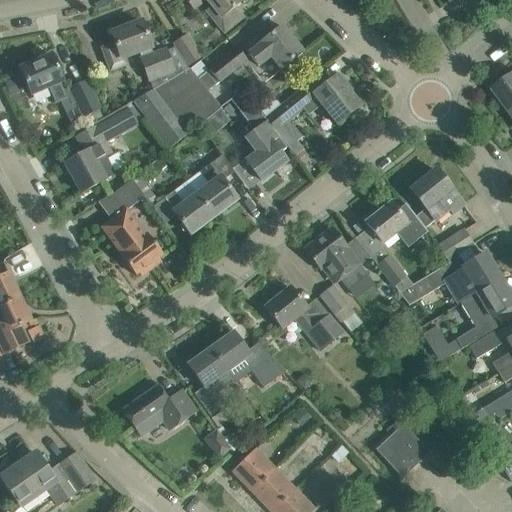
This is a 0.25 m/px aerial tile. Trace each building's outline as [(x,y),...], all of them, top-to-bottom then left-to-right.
[(205,11),(212,20),(223,34),(242,18),(234,8),(242,1),(240,0),(184,0),(192,10),(204,0),(205,0),(211,7),(205,11)] [(101,49),(108,68),(109,72),(126,66),(123,58),(138,53),(141,60),(140,60),(152,91),(186,69),(173,48),(165,52),(165,51),(152,56),(149,48),(150,48),(141,24),(110,35),(114,45),(101,49)] [(281,70),(286,66),(301,54),(280,27),(260,43),(261,45),(248,55),(258,67),(270,57),(281,70)] [(173,44),(188,67),(199,59),(185,37),(173,44)] [(235,50),(198,80),(207,92),(245,62),(235,50)] [(50,56),(19,70),(30,96),(47,88),(54,104),(73,96),(82,118),(97,111),(85,84),(66,92),(50,56)] [(168,150),(220,108),(207,92),(198,80),(189,69),(187,70),(186,69),(152,91),(131,102),(168,150)] [(335,124),(336,125),(359,107),(358,106),(358,107),(347,93),(351,91),(351,92),(352,91),(339,74),(339,75),(339,76),(337,78),(336,77),(314,94),(306,84),(294,93),(296,95),(264,119),(287,148),(301,138),(288,121),(302,110),(307,116),(321,105),(335,124)] [(511,76),(493,91),(510,114),(511,112),(511,76)] [(291,169),(286,163),(278,153),(285,148),(243,91),(230,100),(249,126),(244,129),(249,136),(244,140),(255,154),(248,160),(247,159),(244,161),(260,183),(275,171),(278,175),(283,171),(285,173),(291,169)] [(84,153),(64,164),(81,194),(98,185),(114,176),(105,158),(104,157),(109,154),(103,143),(105,142),(136,125),(126,107),(103,119),(104,123),(94,129),(76,138),(84,153)] [(209,165),(186,183),(213,218),(236,201),(222,182),(234,173),(232,171),(229,167),(215,147),(207,153),(214,162),(209,165)] [(425,231),(448,212),(451,216),(463,206),(435,171),(410,191),(424,210),(414,218),(425,231)] [(189,236),(213,218),(186,183),(158,203),(140,177),(132,184),(144,199),(149,205),(151,209),(164,225),(175,217),(189,236)] [(135,277),(138,274),(140,277),(159,263),(157,260),(162,256),(146,235),(144,237),(126,212),(144,199),(132,184),(131,182),(113,194),(97,204),(110,222),(101,229),(119,255),(135,277)] [(363,219),(366,223),(365,224),(380,244),(394,233),(407,249),(426,233),(425,231),(414,218),(404,205),(403,205),(404,207),(397,213),(390,204),(378,213),(375,209),(363,219)] [(304,251),(316,266),(320,271),(327,265),(339,281),(343,277),(352,288),(367,277),(358,266),(369,258),(355,239),(353,240),(354,241),(345,248),(330,230),(304,251)] [(446,262),(453,258),(471,246),(463,232),(438,248),(446,262)] [(408,307),(449,282),(453,289),(467,280),(476,294),(499,280),(484,255),(460,270),(453,258),(446,262),(448,264),(413,286),(397,295),(407,308),(408,307)] [(389,256),(376,268),(397,295),(413,286),(389,256)] [(393,306),(386,312),(393,320),(407,308),(397,295),(376,268),(368,274),(393,306)] [(0,307),(20,298),(8,274),(0,278),(0,307)] [(474,329),(497,315),(511,305),(511,300),(499,280),(476,294),(459,304),(474,329)] [(319,296),(340,323),(353,313),(332,286),(319,296)] [(293,320),(305,335),(319,352),(329,345),(342,334),(315,300),(305,308),(290,289),(264,309),(281,329),(293,320)] [(20,327),(31,322),(20,298),(0,307),(0,319),(6,332),(0,334),(0,348),(3,355),(28,343),(20,327)] [(461,350),(474,341),(469,332),(455,340),(461,350)] [(232,333),(209,349),(225,372),(241,361),(248,371),(258,385),(266,379),(277,395),(294,384),(280,369),(275,373),(258,349),(248,356),(232,333)] [(492,333),(468,348),(476,360),(500,345),(492,333)] [(511,337),(505,341),(511,352),(492,364),(497,374),(511,365),(511,337)] [(193,395),(204,411),(210,419),(226,408),(216,394),(233,382),(225,372),(209,349),(186,365),(202,388),(193,395)] [(511,365),(497,374),(503,384),(511,378),(511,365)] [(295,383),(304,392),(313,383),(307,377),(302,376),(295,383)] [(121,412),(134,430),(138,436),(161,420),(170,432),(195,414),(180,392),(167,401),(158,387),(121,412)] [(511,411),(511,392),(486,408),(495,422),(511,411)] [(425,450),(411,435),(402,425),(374,451),(401,480),(421,461),(417,457),(425,450)] [(348,453),(341,446),(330,457),(338,464),(348,453)] [(250,493),(274,471),(254,450),(230,473),(250,493)] [(0,473),(0,475),(2,478),(0,478),(0,479),(20,507),(46,489),(58,506),(93,481),(87,473),(84,470),(82,472),(71,457),(48,473),(35,454),(23,463),(20,459),(0,473)] [(511,464),(503,470),(510,483),(511,482),(511,464)] [(274,471),(250,493),(268,511),(271,511),(293,490),(274,471)] [(293,490),(271,511),(312,511),(313,511),(293,490)]
